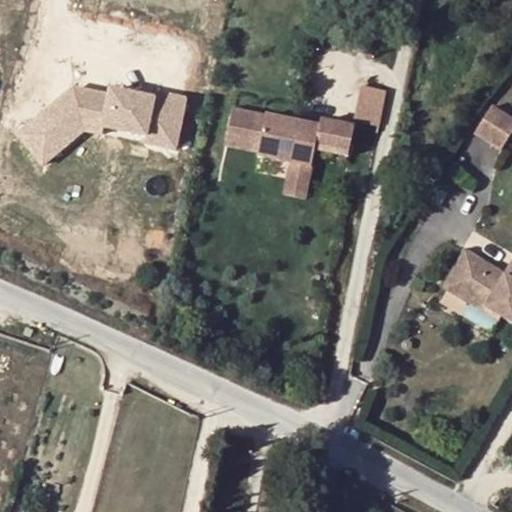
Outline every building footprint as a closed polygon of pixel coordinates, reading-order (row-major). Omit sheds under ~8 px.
[(178,147),(187,96),(153,90),(145,96),(75,85),(12,131),(38,166),(84,131),(178,147)] [(511,116),(490,103),(471,132),(500,150),(511,130),(511,116)] [(353,158),(358,128),(230,107),(222,150),(287,161),(281,194),(303,198),(311,151),(353,158)] [(486,153),(466,141),(452,160),(473,173),(486,153)] [(463,257),(442,292),(469,308),(494,323),(496,320),(511,329),(511,264),(503,280),(463,257)]
